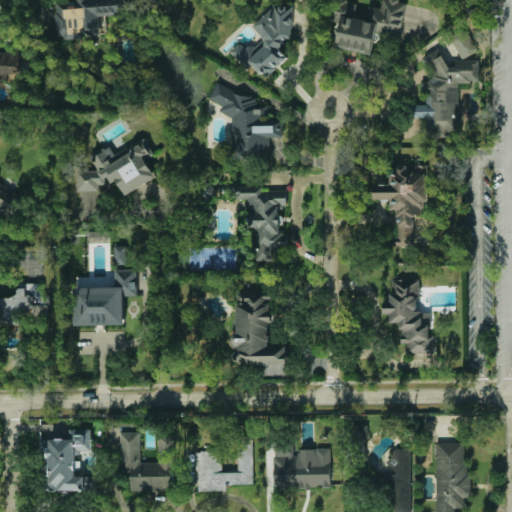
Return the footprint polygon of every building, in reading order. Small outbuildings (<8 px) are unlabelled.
[(100,16),(125,15),(124,0),(77,0),(78,2),(57,3),(59,39),(101,37),(100,16)] [(337,48),(374,54),(377,34),(400,38),(407,2),(398,0),(383,0),(382,8),(369,6),(367,20),(354,17),(357,2),(343,0),(333,0),(329,22),(341,24),(337,48)] [(293,6),(275,5),(252,26),(264,39),(256,46),(243,46),(240,43),(230,52),(244,67),(256,68),(262,75),(270,75),(288,58),(279,48),(285,43),(285,39),(291,39),(293,6)] [(478,50),(465,28),(450,37),(463,59),(478,50)] [(459,83),(479,82),(479,60),(464,60),(449,68),(439,48),(423,57),(433,75),(433,78),(421,84),(422,89),(426,98),(426,104),(412,105),(412,118),(427,117),(427,134),(460,133),(459,83)] [(0,80),(23,80),(23,50),(0,50),(0,80)] [(232,117),(234,160),(270,157),(270,138),(283,137),(283,119),(279,118),(268,118),(268,104),(257,105),(256,98),(241,92),(217,83),(210,100),(222,104),(222,113),(232,117)] [(157,177),(147,160),(155,155),(146,139),(132,147),(128,147),(115,154),(112,148),(103,148),(93,154),(93,160),(99,171),(77,171),(78,191),(100,191),(100,186),(108,181),(118,181),(126,195),(157,177)] [(397,246),(414,246),(413,215),(423,215),(423,202),(428,202),(428,165),(396,166),(396,173),(390,173),(390,185),(374,186),(374,199),(390,199),(390,210),(396,210),(397,246)] [(0,209),(8,214),(14,213),(20,202),(18,193),(0,182),(0,209)] [(248,199),(248,228),(254,227),(254,250),(288,250),(287,233),(281,233),(280,208),(287,207),(287,190),(264,190),(264,186),(235,186),(235,199),(248,199)] [(87,232),(88,243),(109,242),(109,230),(87,232)] [(115,246),(115,264),(127,264),(127,246),(115,246)] [(76,326),(125,325),(124,296),(137,296),(137,269),(115,270),(116,287),(75,288),(76,326)] [(419,279),(392,279),(392,302),(384,302),(384,313),(391,313),(391,322),(401,323),(401,344),(408,344),(408,353),(436,353),(436,335),(431,335),(431,312),(419,311),(419,279)] [(47,321),(47,285),(18,285),(18,297),(0,296),(0,311),(1,312),(0,321),(47,321)] [(287,364),(287,346),(271,346),(271,291),(236,291),(236,346),(237,346),(237,364),(287,364)] [(355,425),(354,437),(367,438),(368,426),(355,425)] [(91,429),(70,429),(70,439),(48,439),(49,491),(95,490),(95,476),(76,476),(75,452),(91,451),(91,429)] [(121,432),(121,471),(131,471),(131,491),(174,491),(173,435),(158,436),(159,462),(141,462),(140,431),(121,432)] [(254,484),(253,435),(238,436),(239,472),(221,472),(221,451),(198,451),(198,491),(226,491),(226,484),(254,484)] [(471,497),(472,473),(465,473),(466,443),(437,442),(435,511),(455,511),(455,509),(465,509),(465,497),(471,497)] [(332,488),(331,448),(295,449),(295,447),(275,447),(275,488),(332,488)] [(386,511),(411,511),(410,448),(391,448),(392,474),(386,474),(386,511)]
